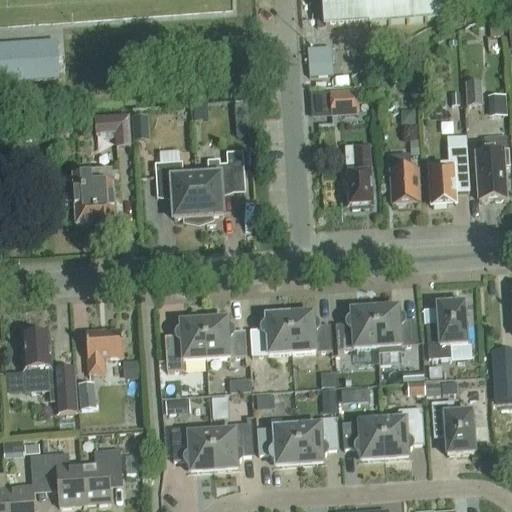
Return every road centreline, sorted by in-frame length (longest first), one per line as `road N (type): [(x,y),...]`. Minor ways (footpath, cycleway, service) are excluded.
road 1 (tertiary): [(0,287),(511,256)]
road 2 (residential): [(506,511),(479,494),(215,511)]
